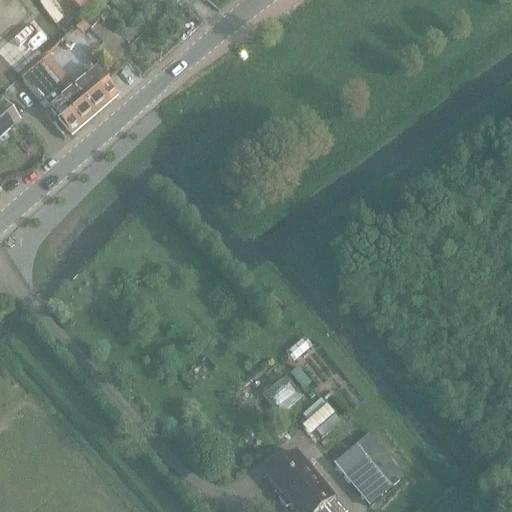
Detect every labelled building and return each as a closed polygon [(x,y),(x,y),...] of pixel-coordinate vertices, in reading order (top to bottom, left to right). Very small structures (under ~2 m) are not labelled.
[(85,21),(54,48),(73,69),(103,42),(85,21)] [(43,67),(24,84),(41,103),(60,87),(43,67)] [(41,103),(39,111),(44,117),(50,111),(58,121),(72,137),(117,97),(104,81),(96,72),(72,93),(68,96),(60,87),(41,103)] [(0,137),(18,122),(4,105),(0,108),(0,137)] [(277,420),(301,399),(284,379),(260,399),(277,420)] [(300,418),(320,440),(341,420),(322,399),(300,418)] [(295,454),(266,479),(282,499),(279,502),(286,509),(289,506),(293,511),(343,511),(334,501),(295,454)] [(369,508),(389,490),(363,458),(342,476),(369,508)]
